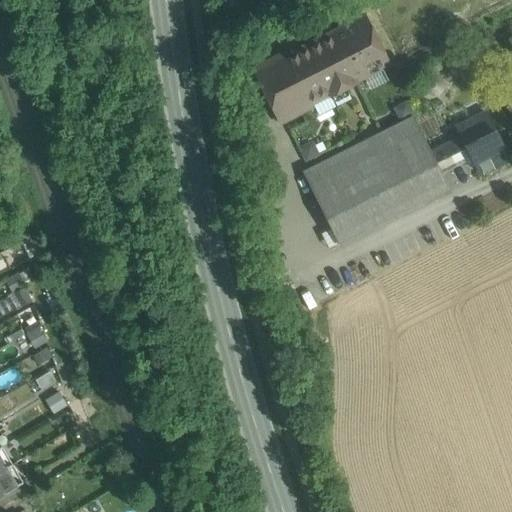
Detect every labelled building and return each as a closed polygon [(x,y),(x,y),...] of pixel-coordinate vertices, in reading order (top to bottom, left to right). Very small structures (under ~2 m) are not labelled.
[(365,16),(294,52),(295,53),(288,57),(311,103),(329,94),(330,95),(356,82),(355,80),(389,63),(365,16)] [(285,52),(252,68),(279,123),(313,106),(311,103),(288,57),(285,52)] [(316,104),(320,113),(337,104),(333,95),(316,104)] [(462,136),(472,158),(481,174),(510,160),(485,111),(456,125),(462,136)] [(413,117),(304,172),(340,245),(449,190),(448,189),(440,174),(430,152),(413,119),(413,117)] [(462,136),(430,152),(440,174),(472,158),(462,136)] [(2,446),(0,446),(0,470),(12,463),(2,446)] [(12,463),(0,470),(0,495),(23,482),(12,463)]
